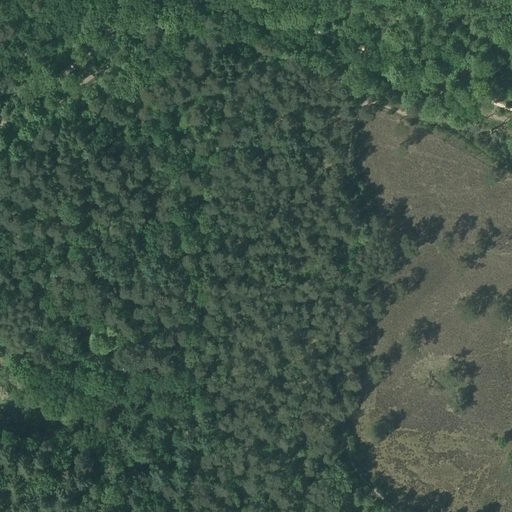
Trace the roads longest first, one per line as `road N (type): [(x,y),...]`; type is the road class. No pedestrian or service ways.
road 1 (track): [(228,0),(511,117)]
road 2 (unknown): [(172,0),(0,148)]
road 3 (track): [(0,126),(152,0)]
